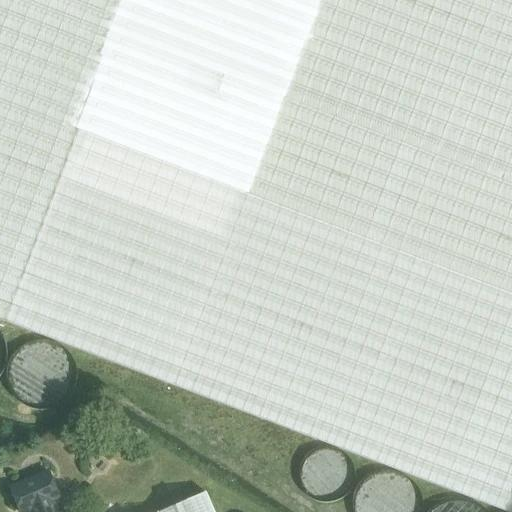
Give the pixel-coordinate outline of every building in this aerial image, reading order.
[(511,0),(0,0),(0,321),(6,323),(503,511),(511,511),(511,0)] [(9,390),(17,400),(28,407),(41,408),(54,405),(64,398),(71,386),(73,373),(70,360),(62,349),(50,342),(37,341),(24,344),(14,352),(7,364),(6,377),(9,390)] [(323,447),(310,450),(301,458),(295,470),(296,482),(301,494),(312,501),(324,504),(336,501),(346,493),(351,481),(351,469),(345,457),(335,450),(323,447)] [(58,511),(54,502),(59,500),(48,472),(10,488),(20,511),(30,511),(31,511),(58,511)] [(419,511),(419,500),(414,487),(405,477),(392,472),(378,472),(365,478),(356,488),(352,500),(351,511),(419,511)] [(214,511),(206,493),(162,511),(214,511)] [(485,511),(478,505),(464,500),(447,501),(432,509),(429,511),(485,511)]
